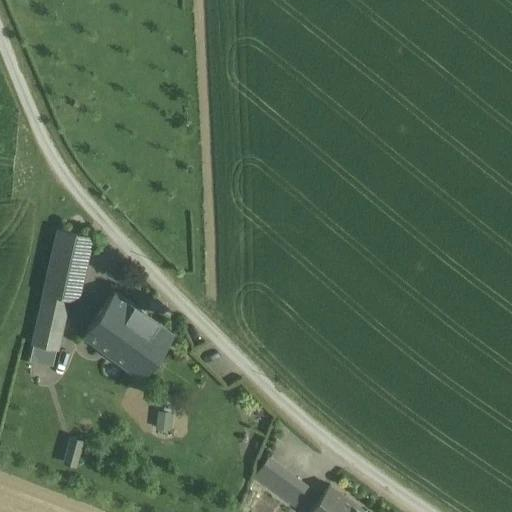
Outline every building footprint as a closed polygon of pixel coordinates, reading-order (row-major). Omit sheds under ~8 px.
[(95,236),(59,228),(46,293),(82,300),(95,236)] [(116,291),(83,334),(141,377),(174,334),(116,291)] [(46,293),(34,347),(61,353),(73,299),(46,293)] [(158,409),(156,425),(174,427),(176,411),(158,409)] [(83,444),(70,442),(66,466),(79,468),(83,444)] [(310,487),(272,458),(256,478),(295,507),(310,487)] [(369,511),(330,484),(309,511),(369,511)]
